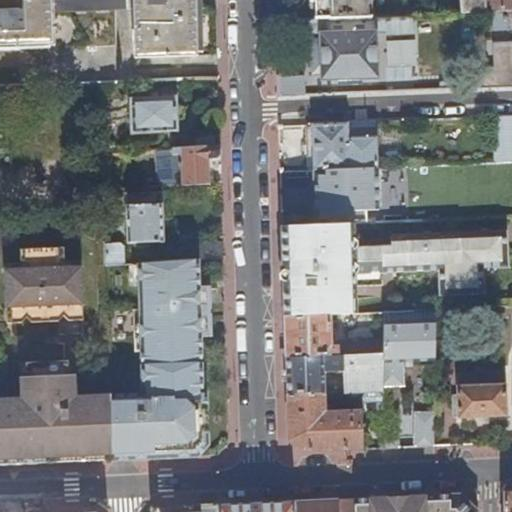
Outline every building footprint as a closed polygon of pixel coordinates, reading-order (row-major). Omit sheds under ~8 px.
[(0,0),(0,52),(49,51),(48,16),(48,2),(47,0),(0,0)] [(48,16),(133,13),(133,0),(104,0),(48,2),(48,16)] [(133,0),(133,13),(134,61),(197,59),(196,0),(133,0)] [(316,0),(317,22),(329,21),(359,20),(399,19),(416,18),(436,17),(486,15),(485,0),(316,0)] [(436,24),(436,17),(416,18),(417,29),(431,29),(436,24)] [(416,18),(399,19),(400,31),(417,29),(416,18)] [(359,20),(329,21),(329,36),(321,36),(323,82),(378,80),(376,34),(354,35),(354,27),(359,26),(359,20)] [(300,23),(277,24),(278,42),(293,41),(300,38),(300,23)] [(511,55),(496,57),(498,90),(511,89),(511,55)] [(306,78),(279,79),(279,99),(306,98),(306,78)] [(219,94),(219,80),(201,81),(201,89),(206,94),(219,94)] [(121,85),(101,85),(102,97),(121,96),(121,85)] [(176,99),(131,100),(133,135),(178,133),(176,99)] [(511,118),(495,120),(496,164),(511,163),(511,118)] [(377,124),(349,126),(350,141),(377,140),(377,124)] [(349,126),(313,127),(315,172),(360,170),(379,169),(377,140),(350,141),(349,126)] [(221,149),(220,134),(193,135),(183,138),(183,151),(221,149)] [(221,149),(183,151),(174,152),(175,158),(181,157),(182,171),(183,189),(210,187),(209,162),(221,161),(221,149)] [(122,155),(103,156),(104,195),(119,194),(124,193),(122,155)] [(154,158),(156,181),(170,179),(169,156),(154,158)] [(360,170),(315,172),(317,219),(362,217),(360,170)] [(119,194),(104,195),(104,206),(120,205),(119,194)] [(161,197),(127,198),(128,247),(164,246),(162,209),(161,209),(161,197)] [(311,213),(283,215),(284,229),(311,228),(311,213)] [(311,228),(284,229),(285,276),(286,319),(331,317),(357,316),(356,275),(440,271),(441,296),(484,294),(482,270),(509,268),(507,232),(393,238),(393,249),(356,251),(354,226),(311,228)] [(224,260),(224,244),(196,245),(197,262),(199,262),(224,260)] [(120,247),(106,247),(106,268),(107,268),(124,267),(123,249),(120,247)] [(20,252),(21,266),(64,264),(63,250),(20,252)] [(199,262),(197,262),(140,266),(142,313),(136,313),(137,340),(152,340),(202,342),(202,339),(200,292),(199,262)] [(64,264),(21,266),(6,267),(7,326),(21,325),(27,320),(33,313),(57,312),(63,318),(69,324),(83,323),(80,264),(64,264)] [(209,291),(200,292),(202,339),(211,339),(210,320),(208,320),(208,312),(210,312),(209,291)] [(33,313),(27,320),(31,325),(58,324),(63,318),(57,312),(33,313)] [(402,374),(404,373),(403,364),(436,364),(437,313),(385,315),(384,355),(385,364),(391,364),(391,373),(394,374),(402,374)] [(331,317),(286,319),(287,340),(288,360),(359,356),(359,347),(332,348),(331,317)] [(144,355),(145,390),(204,387),(202,342),(152,340),(137,340),(137,355),(144,355)] [(359,356),(288,360),(288,378),(289,397),(325,396),(325,376),(348,374),(348,395),(363,394),(385,393),(385,364),(384,355),(359,356)] [(22,403),(0,403),(0,467),(47,466),(115,463),(112,399),(76,400),(75,364),(21,366),(22,403)] [(460,400),(461,414),(461,419),(508,417),(506,376),(458,378),(460,400)] [(146,397),(112,399),(115,463),(158,460),(157,445),(173,444),(173,454),(200,452),(206,444),(204,395),(204,387),(145,390),(146,397)] [(157,445),(158,460),(199,458),(211,445),(209,395),(204,395),(206,444),(200,452),(173,454),(173,444),(157,445)] [(325,396),(289,397),(290,443),(300,453),(321,452),(358,451),(364,451),(363,413),(326,415),(325,396)] [(385,410),(384,449),(400,449),(401,411),(398,409),(385,410)] [(435,447),(435,429),(418,431),(418,448),(435,447)] [(477,511),(462,496),(426,498),(415,498),(355,501),(355,511),(477,511)] [(355,511),(355,501),(316,502),(295,503),(295,511),(355,511)] [(295,511),(295,503),(253,505),(219,507),(219,511),(295,511)]
